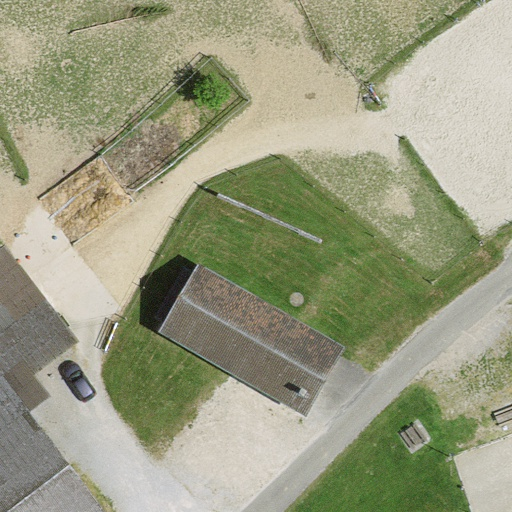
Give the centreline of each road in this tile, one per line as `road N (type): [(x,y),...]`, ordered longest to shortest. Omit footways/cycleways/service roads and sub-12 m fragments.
road 1 (track): [(69,284),(178,184),(231,151),(424,122)]
road 2 (unclassified): [(258,511),(436,331),(511,274)]
